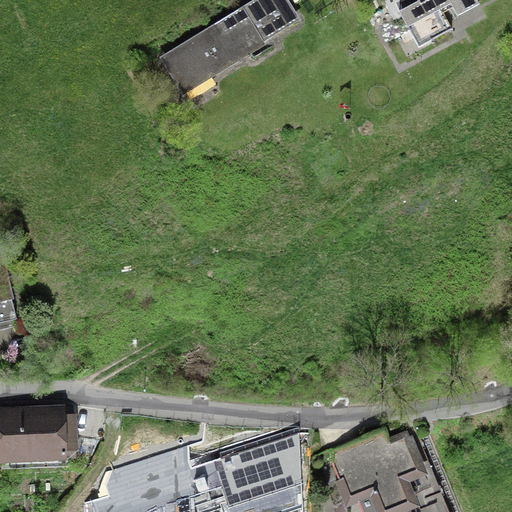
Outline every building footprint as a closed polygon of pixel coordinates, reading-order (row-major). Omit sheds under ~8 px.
[(281,0),(261,0),(163,60),(184,95),(262,48),(258,41),(293,20),(281,0)] [(410,0),(396,8),(417,45),(482,9),(476,0),(410,0)] [(7,261),(0,262),(0,321),(26,313),(7,261)] [(76,413),(2,415),(3,465),(78,462),(76,413)] [(423,469),(411,434),(392,441),(387,432),(330,455),(345,496),(335,500),(340,511),(417,511),(415,505),(421,502),(409,475),(423,469)] [(302,511),(297,435),(191,468),(189,460),(188,445),(113,469),(106,484),(109,495),(85,503),(85,511),(302,511)]
